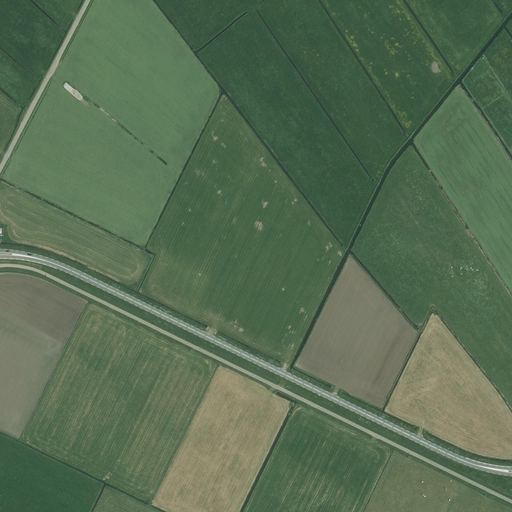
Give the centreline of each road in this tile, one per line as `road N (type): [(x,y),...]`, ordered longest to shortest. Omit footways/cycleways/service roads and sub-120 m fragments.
road 1 (unclassified): [(511,502),(35,270),(0,265)]
road 2 (secondary): [(511,471),(461,460),(66,268),(0,254)]
road 3 (unclassified): [(0,167),(88,0)]
